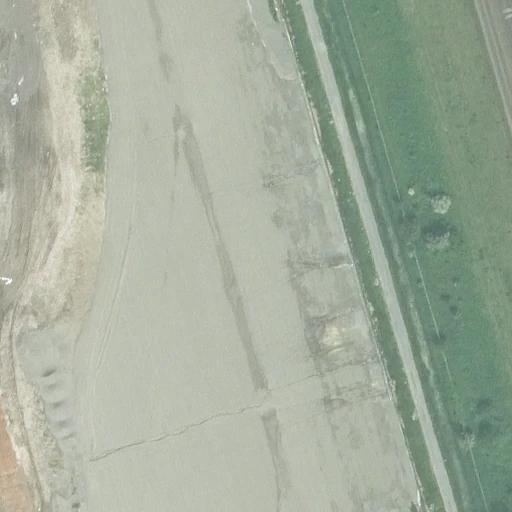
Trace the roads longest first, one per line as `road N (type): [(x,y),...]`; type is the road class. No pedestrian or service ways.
road 1 (track): [(308,0),(454,511)]
road 2 (track): [(202,511),(148,263),(60,0)]
